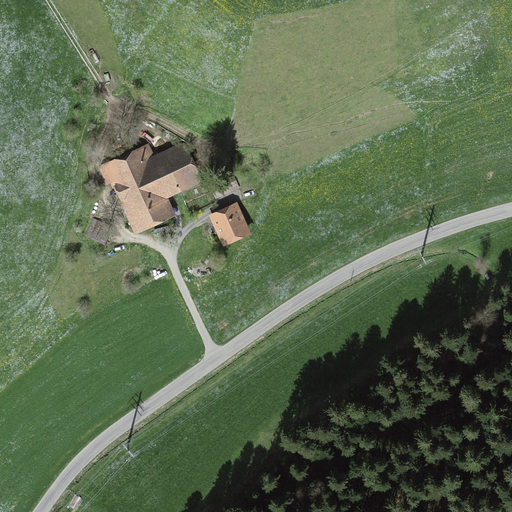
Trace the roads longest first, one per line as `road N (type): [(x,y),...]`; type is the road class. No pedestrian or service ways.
road 1 (unclassified): [(39,511),(74,464),(111,432),(290,307),(397,248),(511,210)]
road 2 (track): [(214,359),(168,251),(119,240)]
